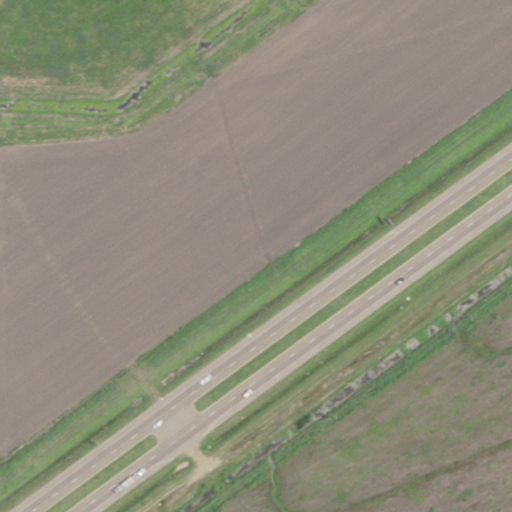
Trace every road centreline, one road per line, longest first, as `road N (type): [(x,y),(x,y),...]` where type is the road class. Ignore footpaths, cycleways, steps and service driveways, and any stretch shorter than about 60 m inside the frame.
road 1 (trunk): [(511,156),(26,511)]
road 2 (trunk): [(72,511),(511,189)]
